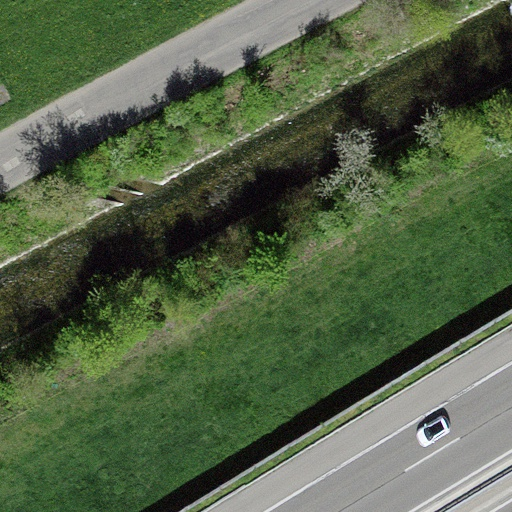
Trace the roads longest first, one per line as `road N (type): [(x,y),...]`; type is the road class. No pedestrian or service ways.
road 1 (unclassified): [(0,159),(303,0)]
road 2 (motorway): [(511,405),(336,511)]
